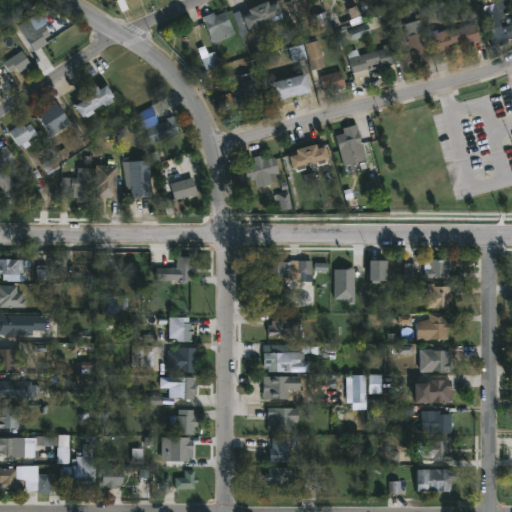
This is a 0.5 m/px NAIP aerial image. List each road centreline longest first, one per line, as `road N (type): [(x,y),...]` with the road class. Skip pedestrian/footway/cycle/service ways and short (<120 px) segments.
road 1 (residential): [(511,237),(0,238)]
road 2 (residential): [(59,0),(142,46),(194,93),(217,149),(228,236)]
road 3 (residential): [(511,60),(217,149)]
road 4 (residential): [(228,236),(228,511)]
road 5 (residential): [(493,237),(492,511)]
road 6 (residential): [(198,0),(122,36),(0,113)]
